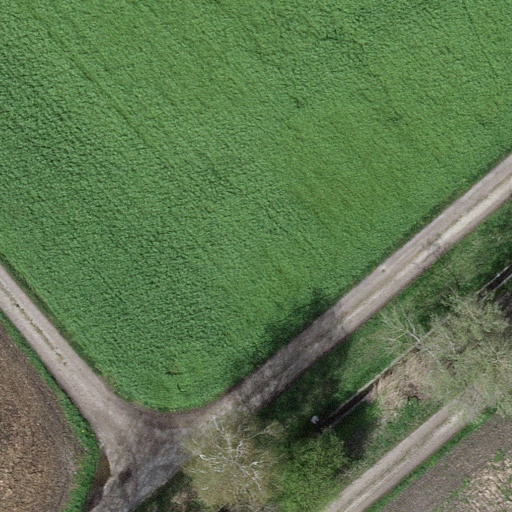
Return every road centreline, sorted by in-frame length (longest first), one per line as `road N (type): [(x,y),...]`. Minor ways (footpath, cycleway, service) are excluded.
road 1 (track): [(155,464),(511,166)]
road 2 (track): [(155,464),(0,298)]
road 3 (track): [(511,372),(347,511)]
